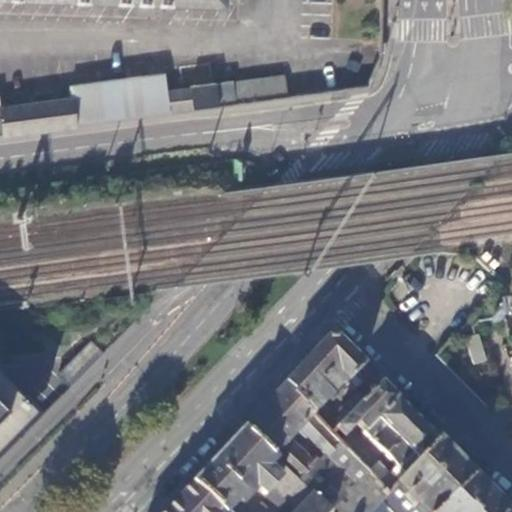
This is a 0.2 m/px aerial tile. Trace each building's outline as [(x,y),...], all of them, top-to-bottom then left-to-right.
[(0,135),(232,105),(228,80),(162,88),(160,72),(67,85),(69,96),(0,105),(0,135)] [(228,80),(232,105),(284,98),(280,74),(228,80)] [(476,336),(464,339),(472,365),(484,361),(476,336)] [(282,386),(332,434),(367,399),(359,391),(341,409),(339,418),(324,403),(331,395),(319,384),(323,381),(336,394),(357,372),(363,378),(368,372),(351,355),(336,339),(326,339),(304,362),(282,386)] [(0,454),(38,415),(0,377),(0,454)] [(332,434),(388,492),(397,482),(377,463),(373,466),(367,460),(371,457),(349,434),(358,425),(365,432),(363,433),(405,475),(438,442),(404,408),(381,385),(367,399),(332,434)] [(328,511),(369,511),(388,492),(332,434),(282,386),(260,409),(241,430),(312,496),(316,500),(328,511)] [(296,511),(312,496),(241,430),(217,455),(191,482),(220,511),(238,511),(230,508),(251,485),(283,511),(296,511)] [(420,511),(435,511),(472,476),(451,455),(438,442),(405,475),(397,482),(388,492),(369,511),(391,511),(406,497),(420,511)] [(506,511),(507,511),(489,493),(472,476),(435,511),(506,511)] [(163,511),(220,511),(191,482),(168,507),(163,511)] [(304,511),(328,511),(316,500),(304,511)]
